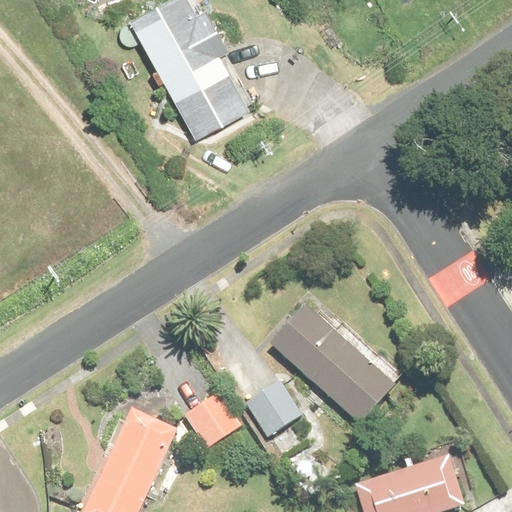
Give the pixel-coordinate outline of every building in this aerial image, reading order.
[(202,13),(196,17),(186,0),(167,0),(128,21),(190,136),(244,106),(217,56),(223,53),(202,13)] [(306,308),(270,347),(357,429),(393,390),(306,308)] [(280,382),(245,404),(268,440),(303,418),(280,382)] [(218,397),(184,418),(206,454),(240,433),(218,397)] [(141,511),(178,433),(129,410),(82,511),(141,511)] [(453,458),(355,488),(362,511),(453,511),(468,507),(453,458)]
